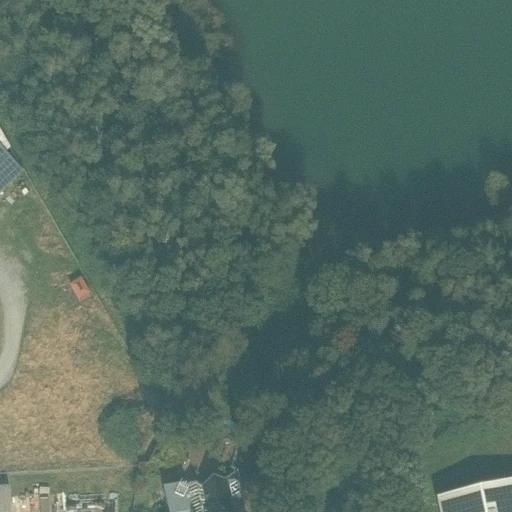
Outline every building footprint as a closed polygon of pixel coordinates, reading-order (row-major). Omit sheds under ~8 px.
[(0,197),(23,177),(3,157),(9,151),(0,135),(0,197)] [(81,280),(69,287),(79,303),(91,296),(81,280)] [(233,511),(232,503),(228,487),(201,493),(205,511),(187,511),(186,504),(189,503),(186,489),(164,494),(167,511),(233,511)] [(438,511),(511,511),(511,489),(437,505),(438,511)] [(0,511),(10,511),(10,492),(0,492),(0,511)] [(232,503),(233,511),(245,511),(243,501),(232,503)]
